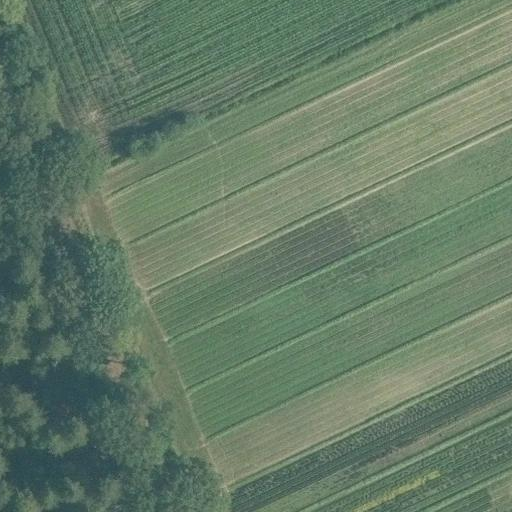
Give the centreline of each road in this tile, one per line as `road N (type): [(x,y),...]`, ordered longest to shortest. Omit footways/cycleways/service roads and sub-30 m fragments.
road 1 (track): [(194,511),(14,0)]
road 2 (unknown): [(34,189),(153,511)]
